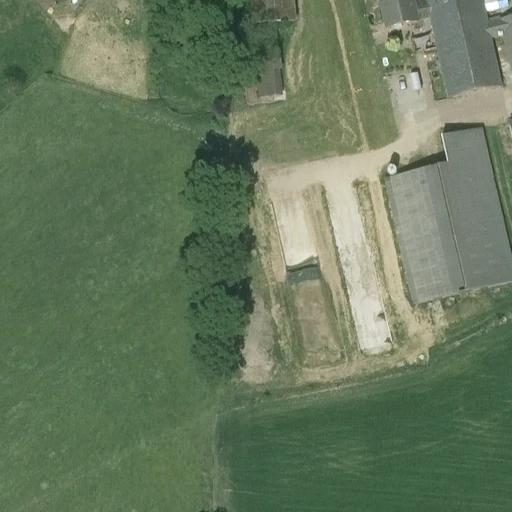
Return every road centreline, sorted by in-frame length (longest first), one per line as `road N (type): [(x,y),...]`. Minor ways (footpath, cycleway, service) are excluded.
road 1 (track): [(219,511),(237,182)]
road 2 (track): [(237,182),(216,0)]
